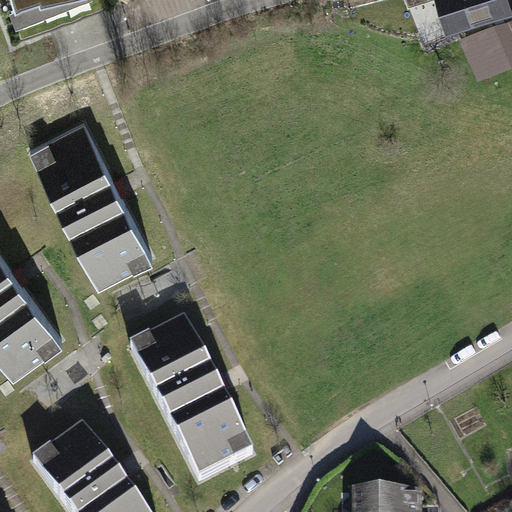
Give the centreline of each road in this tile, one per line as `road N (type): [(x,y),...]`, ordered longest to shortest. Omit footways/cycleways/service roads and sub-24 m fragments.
road 1 (residential): [(511,336),(374,417),(250,511)]
road 2 (residential): [(255,0),(0,95)]
